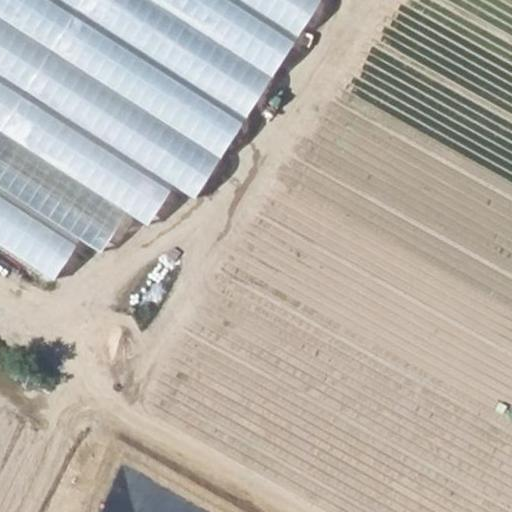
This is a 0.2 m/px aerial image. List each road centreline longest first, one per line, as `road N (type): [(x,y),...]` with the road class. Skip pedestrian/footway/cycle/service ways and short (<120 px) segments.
road 1 (track): [(334,511),(89,374)]
road 2 (track): [(0,282),(43,314),(89,374)]
